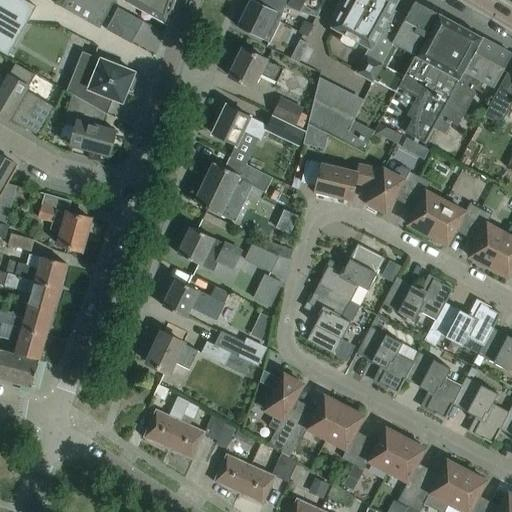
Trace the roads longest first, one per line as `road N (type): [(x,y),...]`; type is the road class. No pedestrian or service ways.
road 1 (residential): [(511,300),(344,212),(329,212),(308,229),(285,331),(295,360),(511,474)]
road 2 (residential): [(133,188),(52,426)]
road 3 (residential): [(193,0),(133,188)]
road 4 (residential): [(187,511),(52,426)]
road 5 (residential): [(0,135),(51,165),(133,188)]
